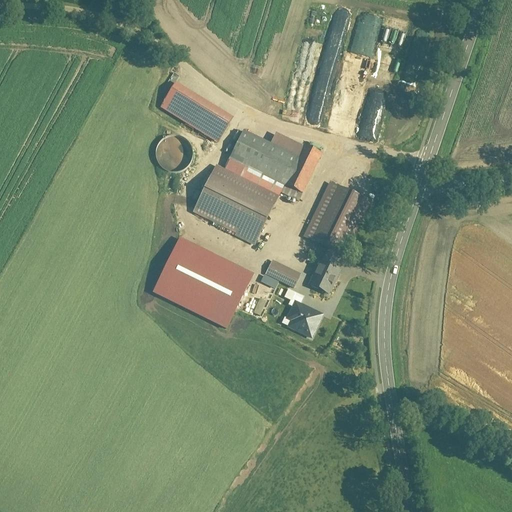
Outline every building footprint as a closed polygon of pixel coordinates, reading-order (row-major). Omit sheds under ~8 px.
[(333,21),(320,86),(333,88),(346,24),(333,21)] [(270,34),(260,77),(268,79),(279,36),(270,34)] [(231,119),(174,84),(158,109),(216,144),(231,119)] [(265,137),(236,122),(222,151),(279,179),(274,188),(292,197),(317,147),(272,124),(265,137)] [(196,147),(169,135),(158,163),(184,174),(196,147)] [(270,201),(205,169),(185,207),(250,240),(270,201)] [(343,257),(370,203),(329,183),(302,237),(343,257)] [(253,276),(177,240),(150,295),(225,332),(253,276)] [(342,271),(318,260),(305,286),(328,298),(342,271)] [(268,263),(262,276),(292,291),(298,278),(268,263)] [(264,316),(270,301),(263,298),(257,313),(264,316)] [(323,316),(294,302),(285,320),(290,322),(286,329),(311,341),(323,316)]
